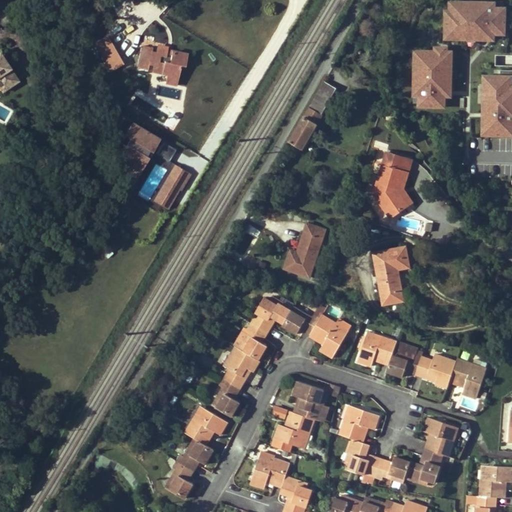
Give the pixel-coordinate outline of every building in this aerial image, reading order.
[(448,11),(443,11),(443,42),(495,43),(495,36),(506,36),(507,8),(496,7),(496,2),(448,1),(448,11)] [(108,73),(122,66),(109,40),(95,47),(108,73)] [(152,48),(143,46),(138,68),(147,70),(149,65),(154,66),(153,71),(167,74),(178,77),(181,66),(185,67),(187,57),(178,55),(179,52),(172,51),(171,55),(166,53),(168,48),(159,46),(157,53),(152,51),(152,48)] [(433,51),(412,51),(411,98),(417,98),(417,107),(445,108),(445,97),(452,98),(453,52),(447,51),(447,47),(433,47),(433,51)] [(0,80),(5,87),(20,76),(6,57),(0,55),(0,80)] [(176,86),(178,77),(167,74),(165,83),(176,86)] [(511,75),(494,76),(482,75),(481,138),(511,138),(511,75)] [(302,149),(337,88),(325,82),(290,142),(302,149)] [(120,191),(172,212),(188,172),(169,165),(176,146),(127,126),(122,140),(125,142),(115,167),(127,172),(120,191)] [(383,185),(386,193),(378,200),(391,218),(409,205),(398,190),(403,171),(408,173),(412,159),(386,152),(377,183),(383,185)] [(403,189),(408,173),(403,171),(398,190),(409,205),(413,202),(403,189)] [(386,193),(383,185),(377,183),(374,194),(378,200),(386,193)] [(291,250),(284,269),(310,278),(326,230),(307,224),(298,253),(291,250)] [(409,267),(406,247),(375,253),(384,305),(404,301),(399,275),(395,276),(394,270),(398,270),(409,267)] [(270,301),(277,306),(280,301),(273,297),(270,301)] [(282,297),(280,301),(291,308),(293,304),(282,297)] [(284,324),(293,309),(291,308),(280,301),(277,306),(270,301),(264,298),(256,313),(257,314),(269,321),(272,316),(276,319),(284,324)] [(301,329),(308,315),(294,307),(293,309),(284,324),(283,325),(297,334),(301,329)] [(257,314),(256,317),(271,326),(276,319),(272,316),(269,321),(257,314)] [(314,314),(312,317),(304,331),(311,335),(321,318),(314,314)] [(301,329),(304,331),(312,317),(308,315),(301,329)] [(347,334),(335,327),(337,323),(323,315),(321,318),(311,335),(310,336),(316,340),(318,337),(326,341),(324,344),(321,350),(333,357),(347,334)] [(267,332),(271,326),(256,317),(252,323),(267,332)] [(264,338),(267,332),(252,323),(248,329),(251,331),(264,338)] [(349,330),(337,323),(335,327),(347,334),(349,330)] [(261,342),(264,338),(251,331),(249,335),(261,342)] [(366,336),(380,340),(381,336),(368,332),(366,336)] [(259,360),(267,346),(261,342),(249,335),(240,349),(259,360)] [(397,342),(381,336),(380,340),(366,336),(357,362),(372,367),(374,360),(375,356),(383,359),(382,363),(389,365),(394,350),(396,344),(397,342)] [(394,350),(410,356),(412,350),(396,344),(394,350)] [(242,376),(246,368),(251,371),(253,372),(260,360),(259,360),(240,349),(239,348),(235,353),(233,352),(225,366),(230,369),(242,376)] [(403,377),(405,371),(410,356),(394,350),(389,365),(387,372),(403,377)] [(422,356),(415,354),(414,357),(410,372),(416,374),(422,356)] [(438,376),(437,381),(436,384),(448,388),(450,382),(456,365),(450,362),(450,359),(435,354),(433,360),(429,373),(438,376)] [(405,371),(410,372),(414,357),(410,356),(405,371)] [(416,374),(423,377),(425,372),(429,359),(422,356),(416,374)] [(202,357),(200,363),(212,366),(213,360),(202,357)] [(450,382),(457,385),(459,381),(466,384),(465,387),(463,393),(477,398),(486,373),(484,372),(472,368),(473,364),(458,358),(457,361),(456,365),(450,382)] [(425,372),(429,373),(433,360),(429,359),(425,372)] [(473,364),(472,368),(484,372),(487,363),(475,359),(473,364)] [(230,369),(228,373),(244,382),(251,371),(246,368),(242,376),(230,369)] [(437,381),(438,376),(429,373),(425,372),(423,377),(437,381)] [(244,382),(228,373),(224,379),(240,388),(244,382)] [(224,379),(221,385),(224,387),(236,394),(240,388),(224,379)] [(304,398),(301,406),(298,405),(295,412),(314,419),(318,420),(324,405),(319,403),(324,389),(299,381),(294,395),(300,397),(304,398)] [(224,387),(221,391),(234,399),(236,394),(224,387)] [(329,391),(324,389),(319,403),(324,405),(329,391)] [(234,399),(221,391),(213,405),(231,416),(240,402),(234,399)] [(461,407),(474,409),(475,400),(462,398),(461,407)] [(350,405),(345,419),(350,420),(354,407),(350,405)] [(201,406),(194,418),(198,420),(205,408),(201,406)] [(354,407),(350,420),(345,419),(340,435),(353,439),(363,442),(366,435),(363,434),(365,426),(369,427),(375,429),(380,415),(354,407)] [(205,408),(198,420),(194,418),(186,433),(195,439),(200,442),(207,445),(211,438),(207,437),(212,429),(215,431),(220,434),(228,422),(205,408)] [(295,412),(291,411),(289,418),(293,420),(290,428),(286,426),(280,424),(272,446),(289,452),(292,444),(300,447),(305,433),(309,435),(314,419),(295,412)] [(431,434),(434,435),(431,442),(428,441),(425,449),(443,455),(449,457),(454,441),(450,439),(454,426),(429,417),(424,432),(431,434)] [(459,427),(454,426),(450,439),(454,441),(459,427)] [(304,448),(309,435),(305,433),(300,447),(304,448)] [(195,439),(187,453),(200,461),(205,464),(214,450),(207,445),(200,442),(195,439)] [(363,442),(353,439),(348,454),(353,455),(351,462),(349,469),(365,475),(366,473),(370,460),(366,458),(368,454),(371,445),(363,442)] [(423,455),(441,461),(443,455),(425,449),(423,455)] [(187,453),(185,457),(198,464),(200,461),(187,453)] [(259,458),(273,463),(274,458),(261,454),(259,458)] [(375,457),(368,454),(366,458),(370,460),(366,473),(369,474),(375,457)] [(198,464),(185,457),(182,455),(178,461),(194,471),(198,464)] [(440,465),(441,461),(423,455),(420,464),(424,466),(426,461),(440,465)] [(382,459),(375,457),(369,474),(376,477),(382,459)] [(411,463),(395,457),(393,463),(388,477),(404,483),(406,478),(411,463)] [(290,464),(274,458),(273,463),(259,458),(250,483),(265,488),(267,482),(268,479),(277,481),(275,485),(282,487),(286,476),(290,464)] [(382,479),(384,476),(389,462),(382,459),(376,477),(382,479)] [(178,461),(175,468),(177,469),(191,477),(194,471),(178,461)] [(426,461),(424,466),(420,464),(411,461),(411,463),(406,478),(422,483),(424,479),(429,480),(436,483),(441,466),(440,465),(426,461)] [(384,476),(388,477),(393,463),(389,462),(384,476)] [(511,466),(487,465),(485,480),(482,479),(480,496),(496,497),(505,498),(506,490),(502,490),(503,481),(506,482),(511,482),(511,466)] [(177,469),(175,473),(188,481),(191,477),(177,469)] [(193,484),(188,481),(175,473),(167,488),(185,499),(193,484)] [(307,489),(299,486),(301,481),(286,476),(282,487),(281,493),(290,496),(294,497),(293,502),(306,506),(308,507),(313,490),(307,489)] [(96,495),(85,489),(82,494),(93,500),(96,495)] [(304,510),(306,506),(293,502),(294,497),(290,496),(287,504),(304,510)] [(478,496),(478,503),(496,504),(496,497),(480,496),(478,496)] [(360,511),(364,502),(349,497),(347,503),(340,500),(334,498),(328,511),(360,511)] [(360,511),(378,511),(382,502),(366,497),(364,502),(360,511)] [(386,504),(382,511),(390,511),(394,503),(387,500),(386,504)] [(426,511),(427,511),(420,508),(422,505),(407,500),(405,507),(402,511),(426,511)] [(394,503),(390,511),(398,511),(401,505),(394,503)] [(495,511),(496,504),(478,503),(477,508),(491,509),(490,511),(495,511)]
